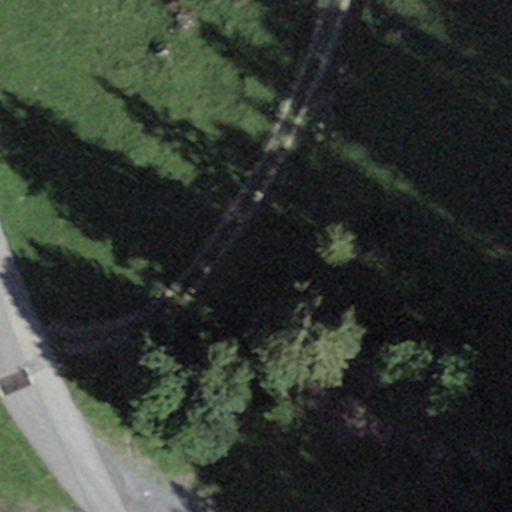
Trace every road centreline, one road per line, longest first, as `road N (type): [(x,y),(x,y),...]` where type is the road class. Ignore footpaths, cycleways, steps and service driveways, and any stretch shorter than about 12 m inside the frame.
road 1 (track): [(335,0),(275,167),(235,240),(180,312),(50,387)]
road 2 (track): [(114,511),(50,387),(0,258)]
